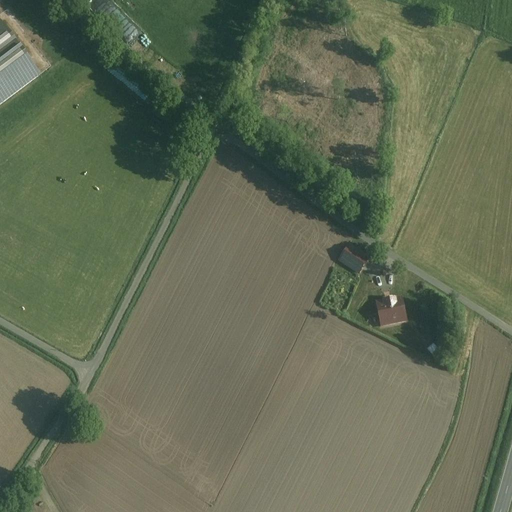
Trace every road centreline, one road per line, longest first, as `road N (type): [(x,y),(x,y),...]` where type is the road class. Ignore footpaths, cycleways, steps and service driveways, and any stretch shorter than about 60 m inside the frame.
road 1 (unclassified): [(209,127),(373,247),(511,332)]
road 2 (unclassified): [(209,127),(82,370)]
road 3 (unclassified): [(82,370),(0,498)]
road 4 (unclassified): [(260,0),(209,127)]
